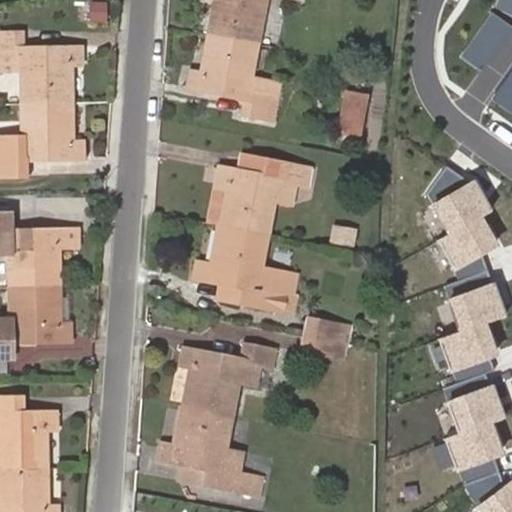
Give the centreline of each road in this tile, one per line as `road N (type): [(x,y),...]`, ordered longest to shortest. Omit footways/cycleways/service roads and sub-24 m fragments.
road 1 (residential): [(151,0),(108,511)]
road 2 (residential): [(437,0),(423,59),(435,97),(511,163)]
